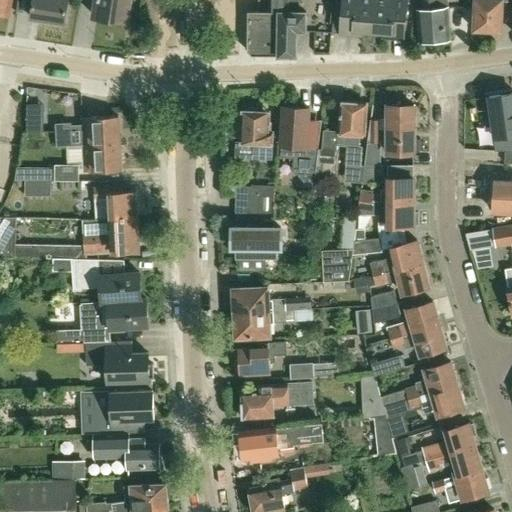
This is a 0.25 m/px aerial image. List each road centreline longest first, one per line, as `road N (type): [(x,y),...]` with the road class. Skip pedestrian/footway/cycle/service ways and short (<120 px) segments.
road 1 (residential): [(212,511),(190,298),(188,75)]
road 2 (residential): [(484,358),(447,230),(446,65)]
road 3 (residential): [(446,65),(188,75)]
road 4 (residential): [(0,54),(128,75),(188,75)]
